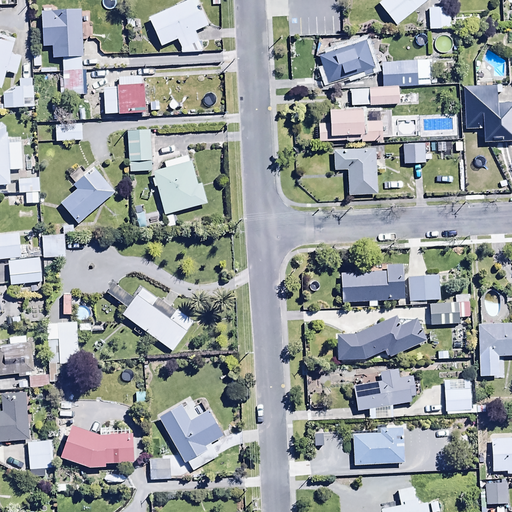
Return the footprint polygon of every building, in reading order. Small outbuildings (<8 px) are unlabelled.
[(162,50),(177,43),(182,52),(198,44),(195,36),(209,29),(194,0),(148,23),(162,50)] [(385,0),(378,6),(395,28),(430,0),(385,0)] [(429,11),(429,32),(451,31),(450,11),(429,11)] [(84,61),(82,14),(42,15),(44,51),(53,51),(54,63),(63,62),(63,74),(82,73),(82,61),(84,61)] [(0,38),(0,92),(2,93),(8,74),(17,77),(22,60),(12,57),(17,44),(0,38)] [(327,86),(363,74),(364,78),(372,75),(371,71),(375,70),(366,44),(355,47),(353,41),(335,48),(337,54),(318,60),(327,86)] [(382,64),(382,89),(430,88),(430,80),(435,80),(435,76),(430,76),(430,63),(382,64)] [(82,73),(63,74),(65,100),(88,99),(87,73),(82,73)] [(4,96),(4,111),(34,110),(34,81),(20,81),(20,90),(13,90),(13,96),(4,96)] [(120,91),(105,91),(105,118),(119,117),(120,119),(147,118),(146,90),(141,90),(141,81),(120,81),(120,91)] [(497,87),(463,88),(464,132),(483,131),(483,146),(511,145),(511,105),(497,106),(497,87)] [(399,107),(398,90),(350,92),(351,110),(399,107)] [(318,127),(319,145),(383,144),(382,124),(363,125),(362,112),(329,113),(330,127),(318,127)] [(0,189),(11,189),(10,173),(23,172),(22,145),(8,146),(8,130),(3,127),(0,126),(0,189)] [(56,128),(57,145),(83,144),(83,128),(56,128)] [(150,134),(128,135),(129,164),(151,164),(150,134)] [(403,147),(403,167),(424,167),(424,147),(403,147)] [(375,151),(333,154),(334,174),(347,173),(348,197),(378,196),(375,151)] [(158,190),(165,218),(208,208),(203,186),(199,187),(193,164),(191,165),(189,160),(165,166),(166,172),(154,175),(156,182),(153,182),(155,190),(158,190)] [(74,189),(77,193),(61,206),(79,228),(117,197),(96,170),(86,178),(80,171),(72,178),(78,186),(74,189)] [(40,182),(19,182),(19,197),(25,197),(25,204),(34,204),(34,207),(40,207),(40,182)] [(44,238),(44,260),(66,260),(66,238),(74,238),(74,229),(63,229),(63,238),(44,238)] [(21,238),(0,239),(0,263),(22,262),(21,238)] [(10,264),(11,288),(48,286),(46,262),(10,264)] [(341,277),(342,307),(404,304),(403,267),(386,268),(386,275),(341,277)] [(408,280),(409,305),(440,304),(438,278),(408,280)] [(129,311),(123,319),(172,355),(194,325),(177,312),(175,315),(142,291),(135,302),(115,288),(108,296),(129,311)] [(109,301),(101,309),(112,320),(120,312),(109,301)] [(511,327),(477,329),(479,381),(503,380),(503,360),(511,359),(511,304),(510,304),(511,327)] [(469,305),(429,307),(431,329),(459,327),(458,320),(470,320),(469,305)] [(396,320),(352,339),(362,364),(385,354),(388,362),(426,346),(416,322),(399,329),(396,320)] [(78,326),(59,327),(60,366),(79,365),(78,326)] [(464,331),(454,331),(454,343),(464,343),(464,331)] [(0,378),(19,377),(19,380),(26,379),(26,376),(36,375),(34,346),(28,346),(27,340),(10,341),(10,349),(0,350),(0,378)] [(354,390),(357,415),(411,406),(410,401),(416,400),(413,380),(398,382),(397,373),(380,376),(382,385),(354,390)] [(49,379),(29,380),(30,390),(49,389),(49,379)] [(470,381),(443,383),(445,418),(477,416),(476,408),(471,409),(470,381)] [(147,395),(136,395),(137,411),(148,410),(147,395)] [(0,414),(0,445),(29,444),(26,396),(2,398),(3,415),(0,414)] [(182,408),(159,421),(185,467),(188,466),(193,474),(219,459),(212,446),(224,439),(209,413),(191,423),(182,408)] [(101,439),(73,430),(62,461),(92,472),(107,472),(107,467),(135,468),(136,440),(101,439)] [(353,438),(353,468),(404,467),(403,432),(380,432),(380,437),(353,438)] [(511,440),(491,441),(492,475),(507,474),(507,478),(511,477),(511,440)] [(51,443),(28,445),(30,472),(53,470),(51,443)] [(171,462),(153,463),(154,480),(172,479),(171,462)] [(506,486),(485,487),(486,508),(508,507),(506,486)] [(389,511),(428,511),(427,508),(421,509),(420,502),(415,503),(412,492),(397,495),(400,510),(389,511)]
